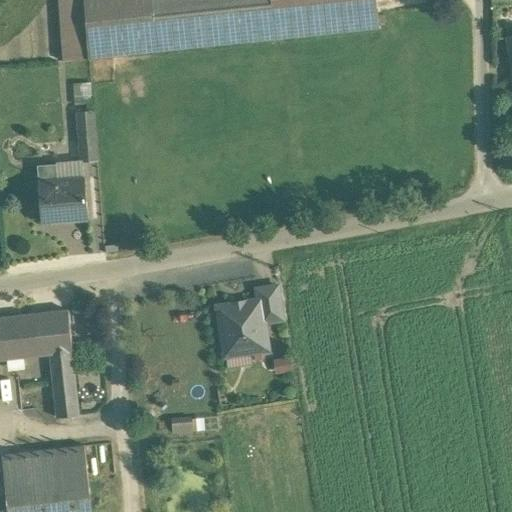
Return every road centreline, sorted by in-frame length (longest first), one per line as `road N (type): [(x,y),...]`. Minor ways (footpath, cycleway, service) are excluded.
road 1 (residential): [(483,196),(0,280)]
road 2 (residential): [(483,196),(482,0)]
